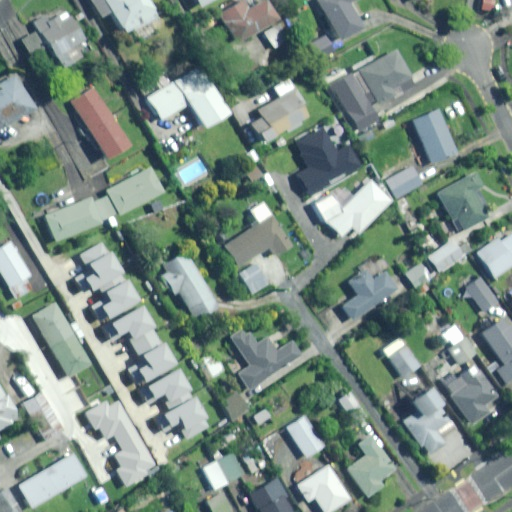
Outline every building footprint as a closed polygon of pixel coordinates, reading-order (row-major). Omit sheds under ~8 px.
[(126,30),(127,33),(152,18),(141,0),(84,0),(96,19),(104,14),(114,30),(115,29),(118,35),(126,30)] [(209,0),(188,0),(193,9),(209,0)] [(270,21),(258,0),(242,9),(237,1),(212,15),(230,45),(270,21)] [(355,0),(314,0),(314,1),(335,43),(359,31),(346,5),(355,0)] [(78,44),(61,13),(51,18),(48,13),(29,23),(55,71),(84,55),(90,52),(84,40),(78,44)] [(284,40),(276,25),(260,34),(269,49),(284,40)] [(334,53),(325,36),(307,46),(317,62),(334,53)] [(408,78),(393,51),(355,72),(374,107),(392,97),(388,90),(408,78)] [(222,117),(194,69),(167,85),(162,77),(149,85),(153,93),(142,99),(155,123),(181,107),(196,132),(222,117)] [(376,122),(350,75),(328,87),(354,134),(376,122)] [(0,126),(29,111),(9,77),(0,81),(0,126)] [(114,130),(118,128),(104,104),(100,106),(90,89),(66,104),(99,161),(124,147),(114,130)] [(296,127),(295,124),(303,120),(296,108),(301,105),(291,90),(253,112),(257,119),(246,126),(258,145),(280,132),(282,135),(296,127)] [(452,155),(433,111),(407,121),(426,166),(452,155)] [(320,129),(293,145),(299,154),(297,156),(305,169),(293,176),(306,198),(327,186),(325,183),(341,174),(343,177),(359,168),(345,146),(334,152),(320,129)] [(371,139),(367,132),(354,138),(358,146),(371,139)] [(259,177),(252,166),(241,172),(248,184),(259,177)] [(418,185),(408,168),(381,183),(392,201),(418,185)] [(39,220),(52,247),(98,225),(97,223),(113,215),(113,217),(159,194),(147,169),(101,192),(104,197),(89,204),(86,197),(39,220)] [(276,192),(266,174),(262,177),(267,187),(266,188),(270,195),(276,192)] [(479,189),(471,174),(432,195),(448,223),(452,221),(459,234),(485,220),(471,193),(479,189)] [(338,215),(326,222),(323,225),(337,240),(347,230),(354,236),(387,203),(366,182),(336,212),(338,215)] [(320,225),(326,222),(338,215),(336,212),(327,196),(309,206),(320,225)] [(288,248),(259,204),(247,212),(255,225),(218,248),(233,270),(264,251),(269,258),(271,257),(272,258),(288,248)] [(511,265),(511,235),(510,233),(496,243),(493,239),(471,254),(490,281),(511,265)] [(24,278),(29,275),(9,241),(0,246),(0,275),(14,299),(31,289),(24,278)] [(448,242),(424,259),(435,275),(468,252),(463,245),(454,251),(448,242)] [(103,255),(96,244),(74,257),(80,267),(78,268),(81,273),(69,280),(76,293),(79,292),(81,295),(92,288),(96,295),(94,297),(97,301),(85,309),(94,324),(96,322),(97,323),(129,304),(117,284),(119,283),(113,274),(112,275),(100,256),(103,255)] [(163,289),(168,298),(173,295),(189,321),(213,307),(181,253),(157,268),(161,275),(152,280),(159,292),(163,289)] [(265,286),(252,265),(235,276),(248,296),(265,286)] [(428,280),(417,265),(401,276),(412,291),(428,280)] [(368,281),(361,271),(343,284),(352,298),(337,309),(347,324),(393,292),(380,273),(368,281)] [(495,304),(476,278),(462,289),(480,315),(495,304)] [(85,367),(49,305),(26,318),(62,380),(85,367)] [(143,329),(132,310),(97,329),(106,344),(117,338),(121,345),(124,343),(133,359),(130,360),(133,366),(122,372),(131,388),(165,368),(153,347),(155,346),(145,328),(143,329)] [(511,335),(506,327),(503,329),(497,321),(476,335),(498,367),(492,372),(502,387),(511,379),(511,335)] [(437,338),(442,345),(446,342),(449,347),(444,351),(455,367),(473,355),(453,326),(437,338)] [(251,346),(244,334),(239,337),(236,331),(224,339),(244,368),(232,376),(244,394),(298,358),(287,343),(271,353),(262,339),(251,346)] [(416,367),(401,347),(385,360),(399,379),(416,367)] [(220,373),(210,355),(198,361),(208,379),(220,373)] [(456,379),(442,389),(448,396),(445,398),(466,428),(485,415),(480,408),(494,399),(475,373),(473,375),(468,368),(455,378),(456,379)] [(180,393),(168,373),(134,393),(143,408),(154,401),(158,408),(160,406),(164,412),(150,420),(159,435),(170,428),(174,435),(177,434),(181,442),(203,430),(198,420),(196,421),(185,402),(187,400),(182,392),(180,393)] [(0,428),(10,423),(10,422),(17,418),(14,413),(15,412),(5,394),(3,396),(0,390),(0,428)] [(63,430),(41,391),(21,403),(43,442),(63,430)] [(446,423),(422,391),(402,406),(409,416),(397,424),(416,450),(418,448),(425,458),(441,446),(432,433),(446,423)] [(364,419),(345,394),(334,403),(353,427),(364,419)] [(232,395),(216,406),(228,424),(245,412),(232,395)] [(141,472),(150,467),(114,403),(104,409),(101,403),(79,415),(89,433),(94,430),(101,442),(109,438),(117,453),(109,458),(116,470),(111,473),(121,489),(144,476),(141,472)] [(266,419),(261,411),(250,419),(255,426),(266,419)] [(319,449),(299,418),(281,430),(302,460),(319,449)] [(232,439),(226,432),(219,437),(223,442),(225,444),(232,439)] [(391,472),(366,438),(352,448),(360,458),(342,471),(362,500),(378,489),(375,483),(391,472)] [(85,477),(71,453),(15,485),(29,509),(85,477)] [(239,477),(228,455),(198,471),(210,493),(239,477)] [(330,511),(345,502),(323,468),(291,488),(302,505),(309,501),(316,511),(330,511)] [(285,511),(279,501),(284,499),(273,480),(244,497),(252,511),(285,511)] [(20,511),(5,487),(0,489),(0,511),(20,511)] [(225,511),(217,496),(201,504),(205,511),(225,511)]
